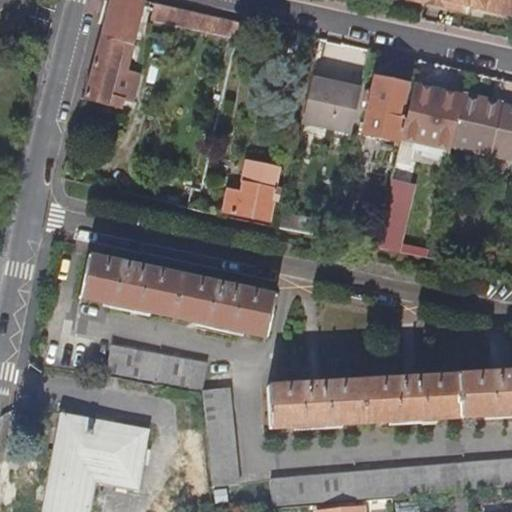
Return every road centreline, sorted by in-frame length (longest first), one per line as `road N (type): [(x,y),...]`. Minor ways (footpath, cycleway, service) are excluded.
road 1 (residential): [(29,213),(511,312)]
road 2 (residential): [(247,0),(511,60)]
road 3 (residential): [(29,213),(77,0)]
road 4 (residential): [(0,350),(29,213)]
